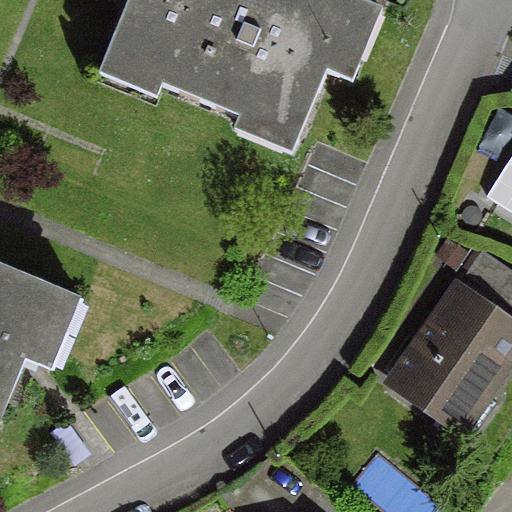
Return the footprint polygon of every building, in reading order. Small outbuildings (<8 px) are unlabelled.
[(126,0),(100,63),(293,144),(322,74),(335,79),(365,8),(345,0),(126,0)] [(511,150),(481,200),(511,219),(511,150)] [(511,306),(511,274),(478,251),(461,275),(510,310),(511,306)] [(0,414),(22,362),(35,367),(65,295),(0,267),(0,414)] [(511,354),(511,335),(450,292),(389,378),(438,412),(459,382),(482,398),(511,354)]
